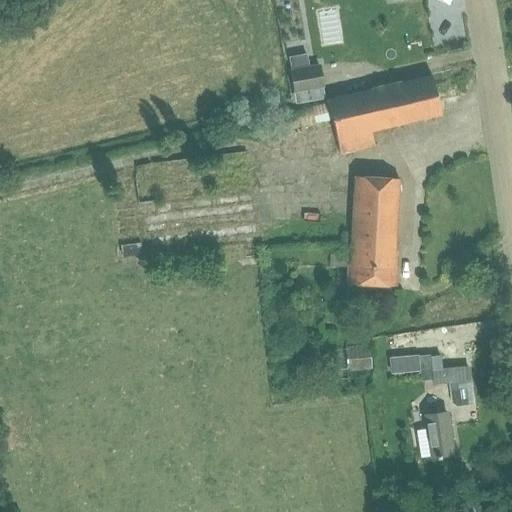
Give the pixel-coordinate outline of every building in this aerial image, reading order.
[(294,38),(297,34),(297,28),(292,25),(286,26),(283,31),(284,36),(288,39),(294,38)] [(319,64),(288,69),(294,100),(316,96),(315,89),(323,87),(319,64)] [(340,155),(356,151),(375,146),(371,131),(441,114),(432,75),(327,100),(340,155)] [(322,106),(286,114),(290,129),(325,121),(322,106)] [(347,284),(375,285),(395,286),(396,266),(395,266),(399,179),(355,177),(350,263),(349,263),(347,284)] [(253,197),(137,212),(141,250),(257,238),(253,197)] [(348,367),(326,368),(327,380),(349,379),(348,371),(371,369),(370,345),(346,347),(348,367)] [(383,362),(402,364),(403,350),(384,347),(383,362)] [(431,357),(430,355),(417,357),(420,382),(434,380),(432,369),(431,357)] [(431,357),(432,369),(442,369),(440,356),(431,357)] [(448,384),(452,405),(471,401),(467,381),(448,384)] [(432,457),(433,457),(452,454),(446,412),(425,415),(432,457)]
